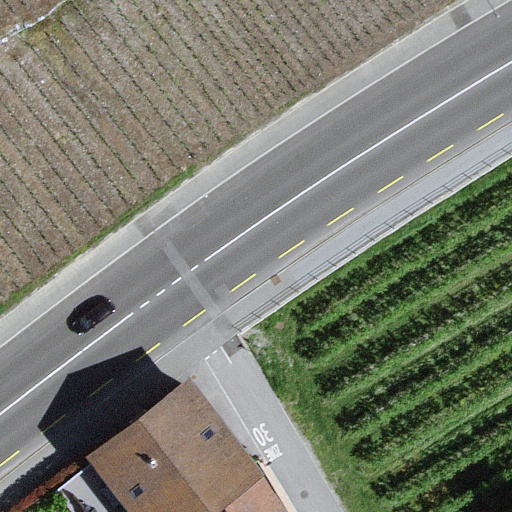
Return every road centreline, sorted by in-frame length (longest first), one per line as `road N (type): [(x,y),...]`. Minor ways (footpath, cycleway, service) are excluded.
road 1 (primary): [(511,63),(409,122),(176,280)]
road 2 (residential): [(176,280),(321,511)]
road 3 (primary): [(176,280),(0,414)]
